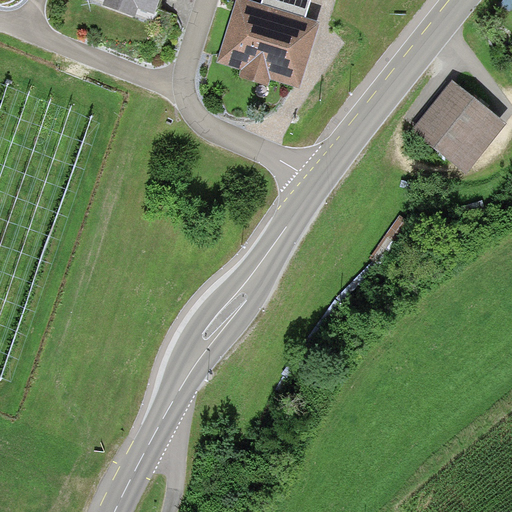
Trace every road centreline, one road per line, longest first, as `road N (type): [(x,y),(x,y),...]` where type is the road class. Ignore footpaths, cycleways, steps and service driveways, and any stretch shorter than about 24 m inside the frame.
road 1 (secondary): [(315,181),(200,349),(113,511)]
road 2 (residential): [(315,181),(202,127),(180,93),(204,0)]
road 3 (secondary): [(453,0),(315,181)]
